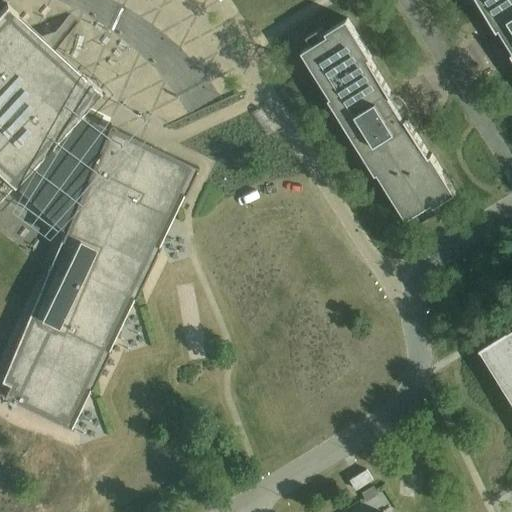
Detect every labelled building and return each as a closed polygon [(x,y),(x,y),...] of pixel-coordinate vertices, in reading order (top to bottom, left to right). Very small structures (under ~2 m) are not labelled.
[(511,0),(479,0),(498,29),(499,29),(499,28),(500,28),(506,38),(505,39),(506,41),(507,40),(511,47),(511,51),(511,52),(511,0)] [(0,198),(14,183),(64,229),(60,238),(61,238),(50,265),(1,380),(9,384),(3,396),(72,429),(73,427),(62,422),(80,384),(91,389),(110,349),(99,344),(123,293),(135,298),(160,246),(149,240),(173,189),(185,194),(198,167),(116,127),(116,128),(109,125),(110,123),(108,122),(107,125),(80,112),(101,90),(83,73),(78,79),(12,18),(17,13),(6,3),(0,9),(0,198)] [(302,50),(326,88),(331,85),(335,93),(329,97),(376,173),(382,169),(387,177),(383,179),(407,218),(432,202),(434,205),(456,192),(432,153),(431,154),(430,155),(407,117),(405,118),(406,118),(405,119),(398,108),(399,107),(398,106),(397,106),(390,96),(391,95),(392,95),(393,95),(369,57),(370,57),(371,57),(372,56),(347,17),(326,31),(328,34),(302,50)] [(511,326),(480,347),(481,348),(483,347),(511,393),(511,326)] [(350,479),(356,489),(373,479),(366,469),(350,479)]
